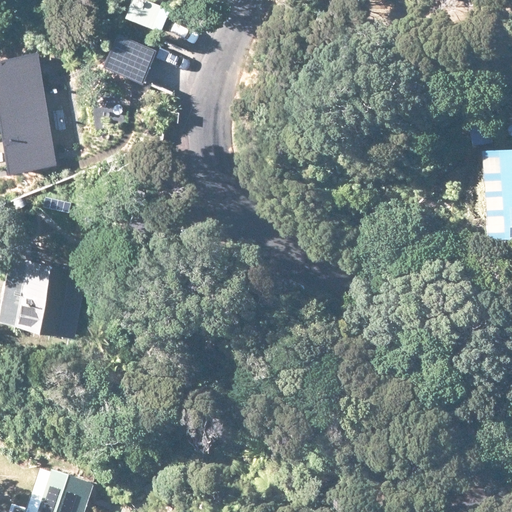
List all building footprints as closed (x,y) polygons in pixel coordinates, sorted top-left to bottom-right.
[(159,5),(149,0),(121,0),(116,11),(149,26),(159,5)] [(92,99),(95,125),(137,119),(133,93),(92,99)] [(32,107),(0,110),(0,143),(2,143),(6,176),(39,172),(32,107)] [(478,241),(511,239),(511,150),(475,152),(478,241)] [(162,227),(127,211),(119,229),(154,246),(162,227)] [(5,249),(0,264),(0,318),(62,332),(81,274),(5,249)] [(45,472),(33,468),(19,511),(80,511),(90,483),(45,469),(45,472)]
